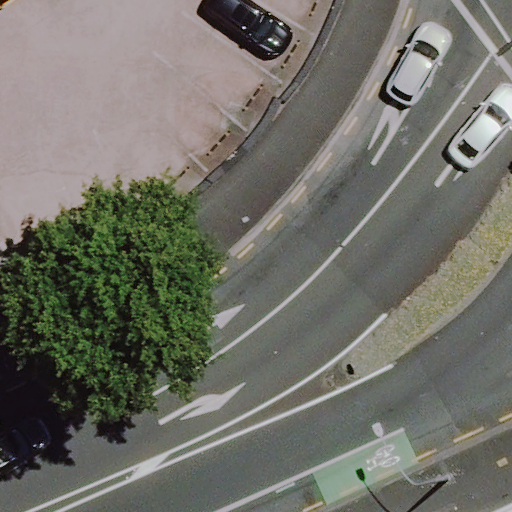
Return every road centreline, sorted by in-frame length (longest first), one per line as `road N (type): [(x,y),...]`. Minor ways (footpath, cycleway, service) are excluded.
road 1 (secondary): [(344,368),(50,511)]
road 2 (secondary): [(511,214),(344,368)]
road 3 (secondary): [(511,334),(344,368)]
road 4 (unknown): [(0,87),(113,0)]
